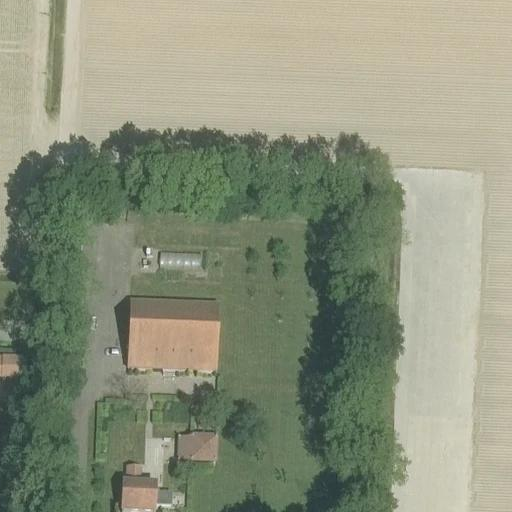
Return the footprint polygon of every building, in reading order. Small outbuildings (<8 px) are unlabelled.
[(116,266),(126,267),(127,240),(117,240),(116,266)] [(129,306),(126,372),(214,375),(216,309),(129,306)] [(0,381),(25,383),(26,361),(0,359),(0,381)] [(214,462),(213,434),(174,435),(175,463),(214,462)] [(125,488),(122,488),(120,511),(153,511),(153,508),(169,509),(170,497),(154,496),(154,489),(138,488),(139,472),(126,471),(125,488)]
